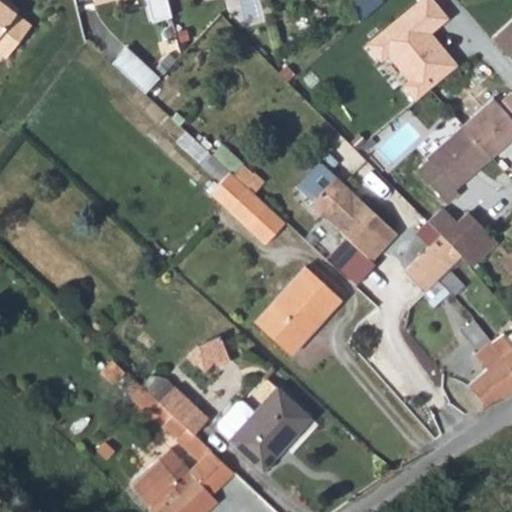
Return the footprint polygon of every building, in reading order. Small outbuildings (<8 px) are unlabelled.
[(14,8),(4,0),(0,0),(0,4),(10,13),(14,8)] [(0,0),(0,55),(3,57),(27,26),(10,13),(0,4),(0,0)] [(447,22),(429,0),(421,0),(367,43),(415,103),(458,69),(430,35),(447,22)] [(511,17),(488,40),(504,57),(511,66),(511,53),(510,51),(511,49),(511,17)] [(122,45),(108,60),(141,90),(155,75),(122,45)] [(453,189),(511,136),(511,88),(495,104),(491,99),(425,158),(453,189)] [(367,144),(358,153),(365,160),(374,151),(367,144)] [(196,162),(219,183),(229,173),(229,172),(206,151),(196,162)] [(393,231),(315,159),(292,183),(309,199),(306,201),(342,235),(321,257),(351,284),(371,262),(367,259),(393,231)] [(237,163),(229,172),(229,173),(249,190),(259,179),(249,170),(247,172),(237,163)] [(262,244),(283,222),(249,190),(229,173),(219,183),(208,195),(262,244)] [(401,264),(425,290),(436,280),(438,278),(448,270),(462,258),(489,234),(468,212),(452,225),(439,211),(427,222),(424,219),(411,230),(423,244),(401,264)] [(496,243),(489,234),(462,258),(468,266),(496,243)] [(276,312),(260,329),(288,355),(338,300),(304,267),(269,305),(276,312)] [(460,285),(448,270),(438,278),(452,293),(460,285)] [(428,299),(442,287),(436,280),(425,290),(422,293),(428,299)] [(253,322),(260,329),(276,312),(269,305),(253,322)] [(200,343),(188,355),(207,369),(215,362),(219,363),(231,358),(221,335),(200,343)] [(502,337),(489,345),(511,377),(511,348),(511,349),(504,339),(502,337)] [(147,376),(140,384),(142,385),(192,432),(206,417),(175,389),(165,381),(147,376)] [(193,454),(204,443),(192,432),(142,385),(132,396),(166,428),(193,454)] [(216,426),(261,467),(308,417),(276,388),(253,411),(241,399),(235,399),(216,420),(216,426)] [(111,451),(102,443),(95,450),(105,458),(111,451)] [(210,493),(234,472),(210,450),(189,469),(170,448),(131,481),(152,506),(150,508),(153,511),(193,511),(212,496),(210,493)] [(202,511),(216,500),(212,496),(193,511),(202,511)]
